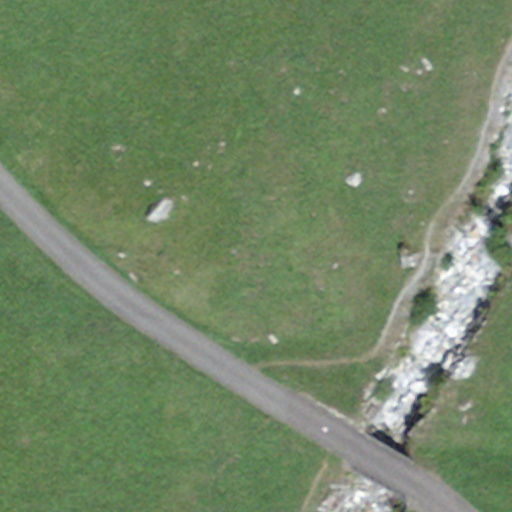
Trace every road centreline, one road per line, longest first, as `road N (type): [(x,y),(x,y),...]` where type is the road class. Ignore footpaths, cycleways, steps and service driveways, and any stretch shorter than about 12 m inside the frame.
road 1 (track): [(326,428),(124,302),(0,187)]
road 2 (track): [(450,511),(326,428)]
